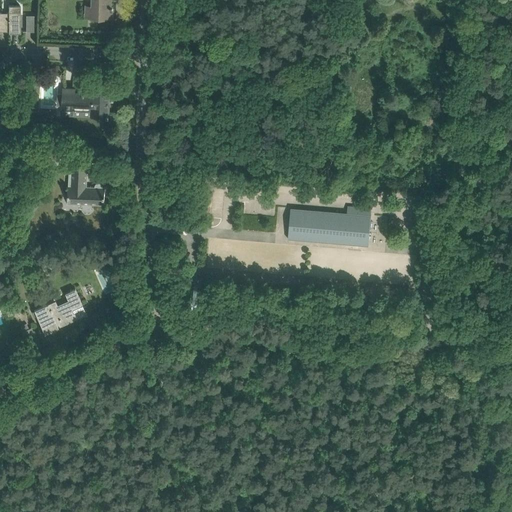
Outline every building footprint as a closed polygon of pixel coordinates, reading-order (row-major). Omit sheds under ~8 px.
[(92,0),(92,17),(95,17),(97,19),(103,19),(105,17),(113,17),(113,6),(111,6),(110,0),(92,0)] [(20,21),(20,5),(8,5),(8,12),(0,12),(0,30),(20,31),(20,21)] [(63,109),(74,109),(73,115),(91,116),(99,116),(109,117),(110,83),(93,82),(93,93),(75,92),(75,88),(64,88),(64,94),(58,94),(58,104),(63,104),(63,109)] [(18,93),(12,96),(15,103),(22,100),(18,93)] [(55,156),(57,161),(62,161),(65,157),(63,152),(58,152),(55,156)] [(103,184),(100,182),(98,182),(96,184),(95,186),(87,186),(88,161),(72,161),(71,172),(69,172),(68,203),(83,204),(84,207),(87,208),(89,208),(91,206),(92,204),(105,205),(105,187),(103,186),(103,184)] [(288,238),(353,244),(359,244),(359,241),(365,241),(367,215),(371,215),(371,214),(291,207),(291,208),(295,208),(292,238),(288,238)] [(96,256),(86,261),(88,267),(99,262),(96,256)] [(67,300),(57,304),(55,300),(34,309),(44,333),(58,327),(57,324),(60,322),(62,325),(66,323),(66,322),(76,318),(72,309),(82,304),(75,288),(65,293),(67,300)] [(23,331),(29,329),(26,323),(20,325),(23,331)] [(32,327),(29,329),(23,331),(21,332),(27,347),(38,342),(34,333),(32,327)]
